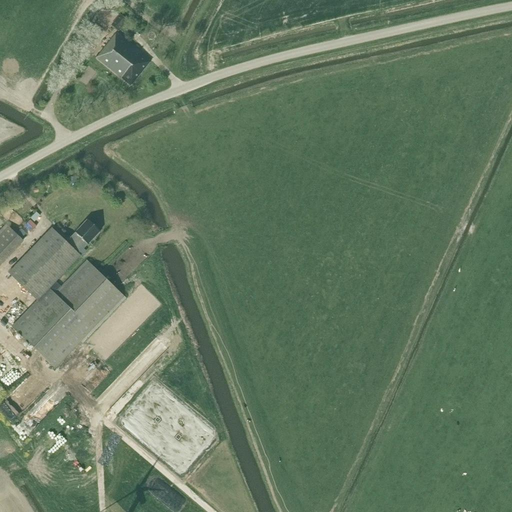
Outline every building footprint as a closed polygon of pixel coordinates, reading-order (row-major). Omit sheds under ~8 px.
[(111,26),(118,31),(127,21),(120,15),(111,26)] [(128,26),(124,31),(132,38),(136,33),(128,26)] [(97,58),(131,86),(151,61),(117,33),(97,58)] [(61,276),(81,256),(79,254),(100,232),(87,220),(69,240),(67,242),(52,228),(9,273),(37,300),(12,327),(55,369),(124,297),(88,262),(86,260),(53,293),(49,289),(61,276)] [(0,230),(0,266),(24,242),(6,224),(0,230)]
